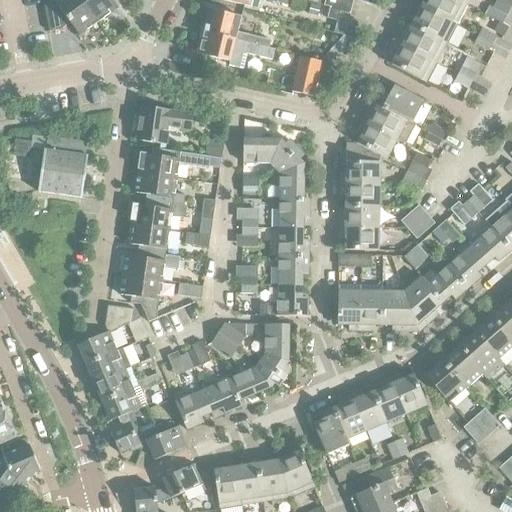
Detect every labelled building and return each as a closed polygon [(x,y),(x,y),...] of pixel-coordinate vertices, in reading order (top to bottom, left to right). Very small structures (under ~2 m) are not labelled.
[(79,36),(98,22),(82,0),(42,0),(48,31),(60,29),(69,23),(79,36)] [(82,0),(98,22),(117,7),(112,0),(82,0)] [(324,0),(323,5),(329,7),(329,8),(349,13),(352,0),(355,0),(375,5),(376,0),(324,0)] [(455,24),(465,5),(455,0),(424,0),(421,6),(455,24)] [(496,0),(496,1),(510,9),(511,4),(511,0),(510,0),(496,0)] [(492,8),(506,15),(510,9),(496,1),(492,8)] [(445,43),(455,24),(421,6),(411,25),(445,43)] [(208,8),(202,31),(267,48),(309,58),(310,42),(273,32),(271,41),(237,32),(241,17),(208,8)] [(360,31),(347,24),(349,13),(329,8),(327,18),(337,20),(333,33),(344,36),(356,39),(360,31)] [(451,46),(445,43),(411,25),(401,45),(435,62),(441,51),(447,53),(451,46)] [(478,36),(492,43),(495,36),(481,29),(478,36)] [(197,53),(229,62),(233,47),(250,51),(251,46),(267,50),(267,48),(202,31),(197,53)] [(356,39),(344,36),(330,50),(347,57),(356,39)] [(474,43),(488,50),(492,43),(478,36),(474,43)] [(425,82),(435,62),(401,45),(391,65),(425,82)] [(312,96),(320,61),(299,57),(291,92),(312,96)] [(461,67),(457,74),(472,82),(475,75),(470,72),(461,67)] [(468,89),(472,82),(457,74),(454,81),(468,89)] [(383,92),(376,105),(412,123),(423,101),(393,86),(388,95),(383,92)] [(412,123),(376,105),(372,113),(367,111),(361,121),(396,140),(404,144),(414,124),(412,123)] [(136,140),(165,144),(168,127),(188,130),(191,115),(170,111),(140,106),(136,140)] [(356,144),(379,155),(386,158),(396,140),(361,121),(356,131),(361,133),(356,144)] [(431,124),(427,131),(442,139),(445,132),(431,124)] [(424,138),(438,145),(442,139),(427,131),(424,138)] [(38,192),(81,198),(87,155),(85,155),(86,143),(48,137),(46,149),(44,149),(42,162),(37,162),(35,177),(40,177),(38,192)] [(269,163),(274,168),(296,147),(289,140),(280,148),(278,146),(272,145),(272,139),(243,139),(242,163),(269,163)] [(220,159),(223,142),(207,140),(204,156),(208,157),(220,159)] [(339,173),(339,184),(379,185),(379,155),(356,144),(346,143),(345,173),(339,173)] [(279,173),(279,200),(300,200),(301,199),(303,199),(303,171),(297,171),(297,166),(295,164),(304,155),(296,147),(274,168),(279,173)] [(140,153),(137,173),(176,178),(177,165),(193,167),(194,154),(156,149),(155,155),(140,153)] [(412,160),(415,162),(426,168),(430,160),(416,153),(412,160)] [(208,157),(207,166),(219,168),(220,159),(208,157)] [(173,194),(176,178),(137,173),(134,193),(150,195),(149,201),(182,206),(183,196),(173,194)] [(258,178),(242,178),(242,194),(258,194),(258,178)] [(399,186),(413,193),(417,186),(413,184),(403,179),(399,186)] [(379,185),(339,184),(339,195),(345,196),(345,206),(378,206),(379,185)] [(473,195),(467,200),(478,212),(483,207),(473,195)] [(203,199),(201,209),(213,211),(214,201),(203,199)] [(309,199),(303,199),(301,199),(300,200),(279,200),(278,228),(302,229),(303,217),(309,217),(309,199)] [(511,206),(505,199),(504,200),(511,209),(491,227),(511,250),(511,249),(511,206)] [(462,205),(472,217),(478,212),(467,200),(462,205)] [(132,204),(129,225),(168,231),(170,217),(185,219),(186,207),(182,206),(149,201),(148,207),(132,204)] [(36,204),(31,205),(29,206),(31,213),(38,211),(36,204)] [(400,220),(409,229),(427,213),(418,204),(400,220)] [(339,216),(338,228),(378,228),(378,206),(345,206),(345,216),(339,216)] [(241,219),(241,227),(257,227),(258,209),(236,208),(236,219),(241,219)] [(211,221),(213,211),(201,209),(200,219),(211,221)] [(416,238),(434,222),(427,213),(409,229),(416,238)] [(127,244),(142,246),(141,252),(165,255),(165,249),(166,249),(168,231),(129,225),(127,244)] [(437,226),(431,231),(442,244),(448,238),(445,235),(437,226)] [(257,246),(257,235),(257,227),(241,227),(241,235),(236,235),(235,246),(257,246)] [(491,227),(469,247),(485,265),(494,257),(498,262),(511,250),(491,227)] [(278,228),(278,257),(308,257),(308,240),(302,240),(302,229),(278,228)] [(378,228),(338,228),(338,239),(344,239),(344,250),(378,251),(378,228)] [(207,248),(209,237),(185,233),(184,244),(207,248)] [(469,247),(448,265),(467,288),(480,277),(476,272),(485,265),(469,247)] [(409,251),(403,256),(413,269),(420,263),(409,251)] [(125,255),(122,275),(161,281),(163,267),(177,269),(179,257),(165,255),(141,252),(140,258),(125,255)] [(338,267),(360,267),(360,255),(338,254),(338,267)] [(370,255),(360,255),(360,267),(370,267),(370,255)] [(278,257),(277,286),(301,287),(302,275),(308,275),(308,257),(278,257)] [(427,284),(442,302),(450,295),(454,300),(467,288),(448,265),(427,283),(427,284)] [(257,267),(240,266),(235,266),(235,277),(241,277),(240,285),(256,286),(257,267)] [(131,296),(130,303),(139,305),(147,323),(155,320),(161,281),(122,275),(119,295),(131,296)] [(421,276),(403,291),(418,332),(438,314),(434,309),(442,302),(427,284),(427,283),(421,276)] [(176,295),(200,299),(201,288),(178,284),(176,295)] [(256,293),(256,286),(240,285),(240,293),(256,293)] [(360,285),(338,285),(337,324),(348,325),(348,331),(359,331),(360,285)] [(381,325),(382,291),(360,291),(360,285),(359,331),(371,331),(371,325),(381,325)] [(257,315),(277,316),(307,316),(307,298),(301,298),(301,287),(277,286),(277,305),(257,305),(257,315)] [(511,310),(511,290),(501,300),(505,304),(506,304),(511,310)] [(418,332),(403,291),(382,291),(381,325),(391,325),(391,331),(418,332)] [(511,310),(506,304),(505,304),(497,312),(490,304),(483,310),(490,318),(511,342),(511,310)] [(83,358),(85,364),(116,351),(109,332),(139,319),(135,310),(107,306),(105,325),(107,332),(73,346),(79,360),(83,358)] [(474,332),(502,365),(502,364),(497,358),(511,345),(511,342),(490,318),(481,326),(473,318),(466,324),(474,332)] [(218,332),(238,346),(245,336),(245,324),(226,324),(224,323),(218,332)] [(264,354),(259,361),(284,378),(290,369),(280,362),(282,360),(282,354),(288,354),(288,325),(264,324),(264,354)] [(218,332),(211,343),(231,356),(238,346),(218,332)] [(464,340),(457,332),(450,338),(457,347),(457,346),(486,379),(502,365),(474,332),(464,340)] [(193,350),(186,353),(192,368),(200,365),(209,361),(201,341),(191,345),(193,350)] [(156,356),(150,344),(145,346),(150,359),(156,356)] [(464,387),(480,373),(486,379),(457,346),(457,347),(448,355),(441,346),(434,352),(464,387)] [(90,384),(129,367),(121,349),(116,351),(85,364),(88,370),(84,371),(90,384)] [(192,368),(186,353),(179,357),(177,351),(167,355),(175,376),(192,368)] [(464,387),(434,352),(427,359),(434,367),(424,376),(447,402),(464,387)] [(255,367),(228,379),(238,401),(239,401),(264,390),(262,385),(267,382),(268,380),(278,387),(284,378),(259,361),(255,367)] [(139,391),(150,386),(146,378),(135,382),(129,367),(90,384),(95,398),(99,396),(101,401),(138,386),(139,391)] [(400,373),(390,377),(406,414),(426,405),(413,374),(403,379),(400,373)] [(156,374),(146,378),(150,386),(160,382),(156,374)] [(386,422),(406,414),(390,377),(379,382),(382,388),(373,391),(386,422)] [(228,379),(202,390),(211,412),(222,408),(224,414),(241,406),(239,401),(238,401),(228,379)] [(126,413),(126,414),(145,406),(139,391),(138,386),(101,401),(104,407),(100,409),(106,422),(126,413)] [(201,417),(211,412),(202,390),(174,402),(186,430),(203,422),(201,417)] [(361,390),(350,394),(366,431),(386,422),(373,391),(363,396),(361,390)] [(345,438),(347,439),(366,431),(350,394),(340,399),(342,405),(333,408),(345,438)] [(0,443),(15,437),(2,404),(0,405),(0,443)] [(349,445),(347,439),(345,438),(333,408),(320,414),(322,419),(313,423),(326,454),(349,445)] [(473,418),(487,434),(498,425),(483,409),(473,418)] [(131,452),(143,447),(141,442),(148,439),(145,431),(135,435),(126,414),(126,413),(106,422),(119,453),(129,449),(131,452)] [(487,434),(473,418),(463,427),(477,443),(487,434)] [(427,428),(433,442),(441,439),(434,425),(427,428)] [(154,426),(145,431),(148,439),(141,442),(143,447),(145,451),(150,449),(154,460),(186,447),(177,426),(158,435),(154,426)] [(401,439),(394,442),(400,457),(408,453),(401,439)] [(400,457),(394,442),(387,445),(393,460),(400,457)] [(39,469),(29,445),(2,456),(0,458),(0,483),(16,497),(18,498),(26,487),(24,486),(36,471),(39,469)] [(288,497),(314,487),(299,451),(278,460),(277,460),(288,498),(288,497)] [(366,458),(357,462),(362,473),(370,469),(366,458)] [(511,463),(508,459),(498,468),(511,483),(511,463)] [(277,460),(255,464),(261,502),(288,498),(277,460)] [(357,462),(334,472),(338,483),(362,473),(357,462)] [(167,489),(163,490),(166,500),(201,485),(203,490),(211,487),(208,471),(201,472),(197,474),(193,464),(162,478),(167,489)] [(255,464),(234,467),(240,505),(261,502),(255,464)] [(218,508),(240,505),(234,467),(213,470),(218,508)] [(350,497),(355,511),(372,511),(392,504),(387,492),(397,488),(395,482),(404,478),(399,467),(390,471),(388,467),(365,477),(370,488),(350,497)] [(0,483),(0,511),(4,511),(16,497),(0,483)] [(157,511),(156,504),(166,500),(163,490),(155,491),(155,488),(133,490),(135,511),(157,511)] [(417,493),(420,501),(424,511),(427,511),(445,505),(440,493),(430,497),(426,489),(417,493)] [(511,511),(511,501),(503,497),(497,509),(502,511),(511,511)]
